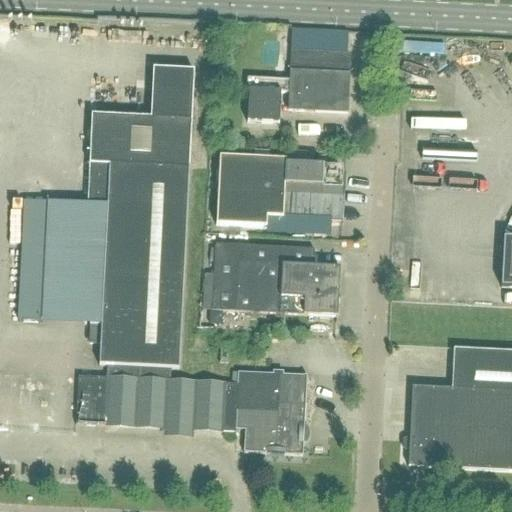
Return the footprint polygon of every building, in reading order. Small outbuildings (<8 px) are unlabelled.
[(247,81),(246,94),(249,94),(247,125),(279,127),(281,96),(289,96),(288,114),(348,117),(350,77),(346,77),(347,57),(291,54),(289,84),(247,81)] [(106,381),(78,380),(76,428),(236,436),(236,433),(235,433),(237,387),(170,384),(171,372),(179,373),(193,74),(153,72),(150,121),(91,118),(87,208),(107,209),(101,329),(89,329),(88,346),(100,346),(99,369),(106,370),(106,381)] [(267,220),(342,225),(345,177),(286,173),(286,164),(220,160),(216,228),(266,231),(267,220)] [(511,241),(506,241),(503,290),(511,290),(511,241)] [(17,322),(39,323),(43,248),(21,247),(17,322)] [(215,248),(213,277),(202,276),(200,313),(211,314),(211,326),(221,327),(222,314),(337,320),(340,271),(313,270),(314,253),(215,248)] [(473,301),(473,291),(426,291),(426,301),(473,301)] [(432,391),(412,390),(407,471),(428,472),(511,475),(511,354),(453,352),(451,392),(432,391)] [(238,375),(237,387),(235,433),(236,433),(245,433),(243,456),(303,459),(307,378),(304,378),(304,379),(238,375)]
